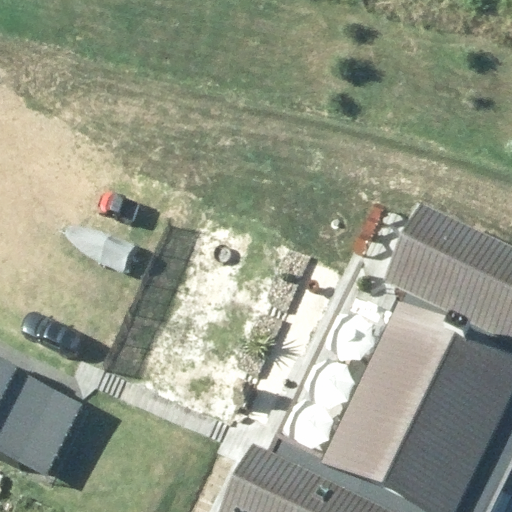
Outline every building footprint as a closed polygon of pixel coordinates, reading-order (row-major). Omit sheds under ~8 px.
[(176,181),(137,163),(90,263),(128,281),(176,181)] [(412,326),(511,376),(511,265),(427,223),(382,311),(412,326)] [(325,503),(343,511),(478,511),(511,440),(511,376),(412,326),(325,503)] [(0,450),(45,473),(80,400),(0,360),(0,450)] [(343,511),(325,503),(260,472),(240,511),(343,511)]
